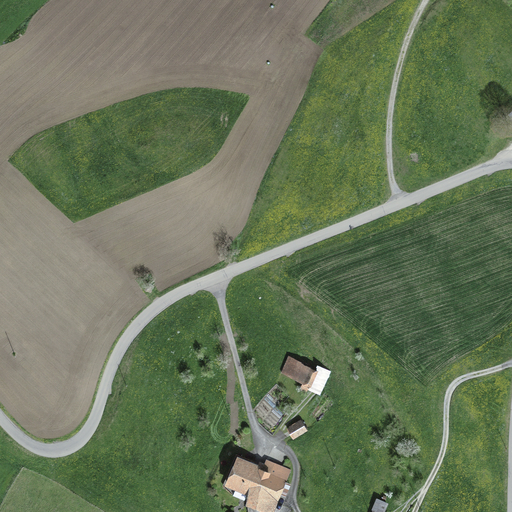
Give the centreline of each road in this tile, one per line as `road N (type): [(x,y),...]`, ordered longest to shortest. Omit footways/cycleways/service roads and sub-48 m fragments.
road 1 (unclassified): [(0,418),(32,446),(71,446),(95,416),(122,343),(179,292),(511,163)]
road 2 (track): [(398,206),(389,163),(391,98),(425,0)]
road 3 (track): [(414,511),(442,452),(450,390),(459,379),(511,364)]
